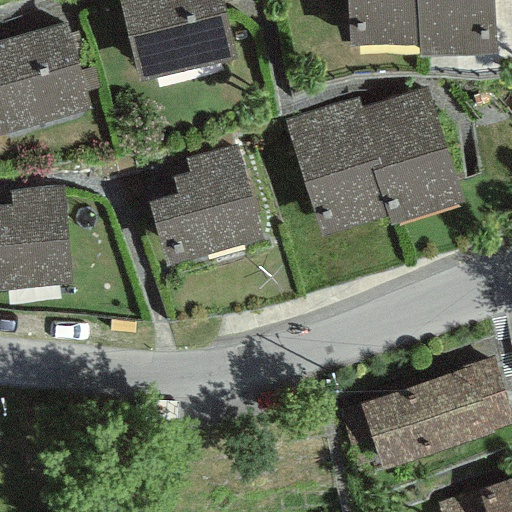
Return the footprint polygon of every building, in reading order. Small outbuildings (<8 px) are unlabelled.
[(118,0),(138,81),(236,58),(222,0),(118,0)] [(346,0),(349,48),(418,45),(415,0),(346,0)] [(415,0),(418,45),(419,58),(495,54),(492,0),(415,0)] [(0,136),(91,110),(66,22),(0,40),(0,136)] [(426,89),(361,110),(380,168),(371,171),(386,217),(390,226),(463,202),(426,89)] [(380,168),(361,110),(357,98),(284,122),(321,238),(386,217),(371,171),(380,168)] [(178,194),(147,203),(166,267),(264,238),(236,144),(185,160),(189,172),(173,177),(178,194)] [(0,292),(73,284),(62,187),(10,193),(11,206),(0,206),(0,292)] [(511,414),(492,359),(358,406),(381,471),(511,424),(511,414)] [(440,511),(511,511),(511,478),(476,490),(438,503),(440,511)]
